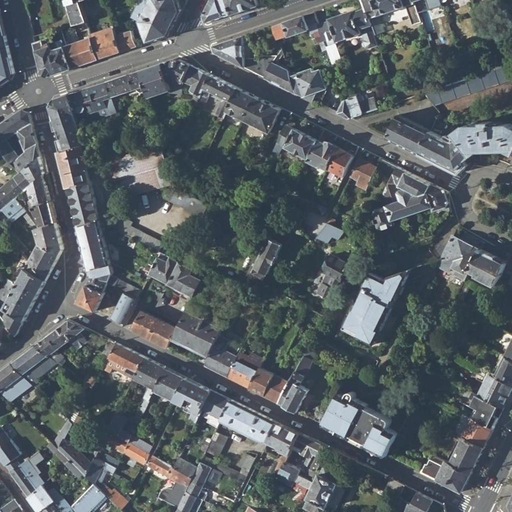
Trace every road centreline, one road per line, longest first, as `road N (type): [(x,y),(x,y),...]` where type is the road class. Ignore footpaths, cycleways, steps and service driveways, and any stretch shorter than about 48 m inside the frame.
road 1 (residential): [(54,300),(480,511)]
road 2 (residential): [(466,184),(197,51),(193,41)]
road 3 (residential): [(38,91),(75,259),(54,300)]
road 4 (residential): [(38,91),(193,41)]
road 5 (residential): [(193,41),(316,0)]
